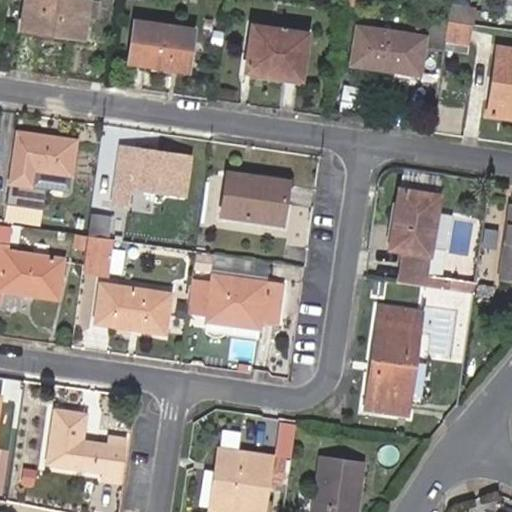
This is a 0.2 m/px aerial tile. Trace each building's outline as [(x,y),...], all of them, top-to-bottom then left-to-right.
[(99,1),(91,0),(25,0),(22,29),(93,40),(99,1)] [(472,9),(448,6),(446,19),(469,23),(472,9)] [(469,23),(446,19),(446,22),(442,50),(465,53),(469,23)] [(193,29),(134,20),(128,63),(187,72),(193,29)] [(423,47),(442,50),(446,22),(429,20),(427,35),(356,25),(350,66),(419,75),(423,47)] [(305,35),(252,26),(245,70),(298,79),(305,35)] [(511,49),(496,48),(485,116),(511,120),(511,49)] [(74,142),(16,133),(5,203),(41,208),(43,190),(65,194),(74,142)] [(187,157),(120,147),(111,202),(125,204),(128,186),(181,194),(187,157)] [(287,181),(229,173),(223,217),(281,225),(287,181)] [(438,196),(399,190),(389,250),(428,255),(438,196)] [(41,208),(5,203),(3,216),(38,221),(41,208)] [(511,205),(509,205),(497,280),(511,282),(511,205)] [(95,214),(92,234),(107,236),(110,216),(95,214)] [(84,251),(86,237),(76,235),(73,250),(84,251)] [(86,237),(84,251),(81,273),(107,277),(107,273),(111,251),(112,241),(86,237)] [(0,244),(0,289),(55,298),(61,260),(4,251),(5,245),(0,244)] [(111,251),(107,273),(121,276),(125,252),(111,251)] [(207,268),(208,255),(195,253),(193,267),(207,268)] [(211,270),(270,274),(271,258),(212,254),(211,270)] [(280,287),(213,277),(212,282),(210,299),(208,321),(259,328),(260,318),(276,320),(280,287)] [(212,282),(191,279),(186,313),(208,316),(210,299),(212,282)] [(168,294),(100,284),(94,322),(163,332),(168,294)] [(380,299),(382,285),(369,284),(368,298),(380,299)] [(366,408),(405,413),(417,314),(379,308),(366,408)] [(83,415),(54,411),(47,462),(102,470),(101,479),(119,481),(125,439),(107,437),(106,444),(79,441),(83,415)] [(221,473),(224,451),(218,449),(215,472),(221,473)] [(261,511),(269,457),(224,451),(221,473),(215,472),(210,510),(223,511),(261,511)] [(355,511),(362,461),(320,456),(312,511),(355,511)]
